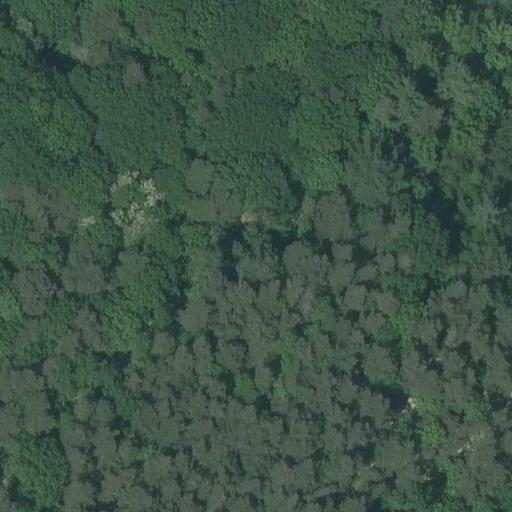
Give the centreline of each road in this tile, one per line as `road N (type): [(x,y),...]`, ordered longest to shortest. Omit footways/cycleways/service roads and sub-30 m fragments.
road 1 (track): [(479,2),(0,476)]
road 2 (track): [(287,0),(271,71),(285,115),(329,151)]
